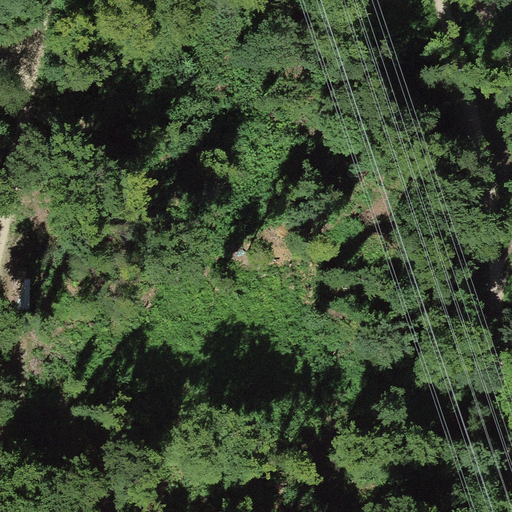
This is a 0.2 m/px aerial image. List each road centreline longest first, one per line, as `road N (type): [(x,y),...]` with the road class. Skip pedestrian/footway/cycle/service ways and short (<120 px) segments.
road 1 (track): [(443,0),(491,249),(492,397),(511,482)]
road 2 (track): [(29,32),(0,226)]
